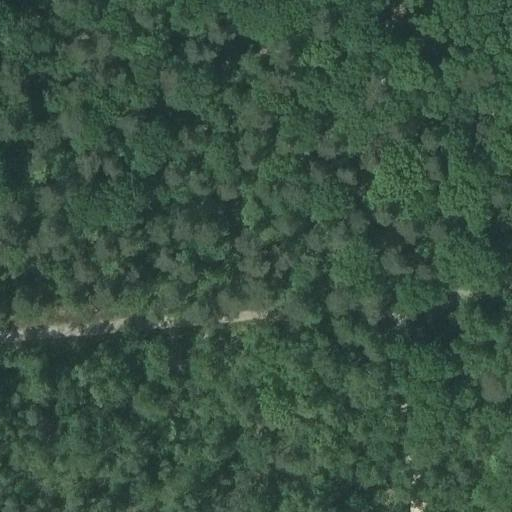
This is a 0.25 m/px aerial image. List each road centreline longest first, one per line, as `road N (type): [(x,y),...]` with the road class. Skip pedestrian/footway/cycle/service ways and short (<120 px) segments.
road 1 (track): [(364,0),(416,511)]
road 2 (track): [(0,336),(511,291)]
